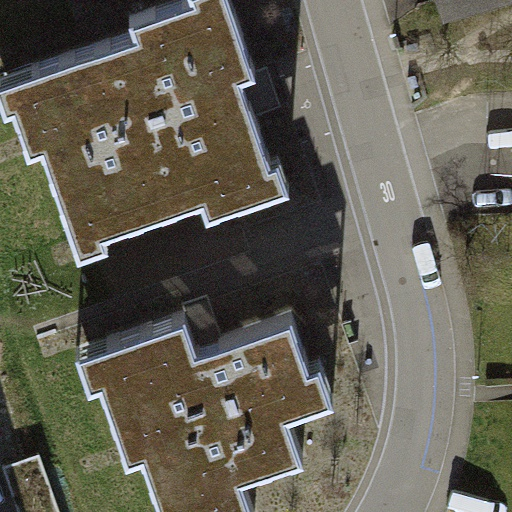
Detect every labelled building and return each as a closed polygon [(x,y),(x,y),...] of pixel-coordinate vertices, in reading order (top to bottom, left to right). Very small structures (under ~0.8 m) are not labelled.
[(82,242),(208,203),(212,217),(282,195),(244,77),(261,72),(238,0),(195,0),(136,19),(142,39),(10,80),(35,157),(54,151),(82,242)] [(269,69),(246,80),(271,130),(294,119),(269,69)] [(326,269),(254,282),(259,313),(304,305),(307,321),(335,316),(326,269)] [(204,339),(228,331),(215,290),(191,298),(204,339)] [(125,459),(149,451),(169,511),(251,511),(255,511),(242,471),(304,451),(290,408),(322,397),(294,311),(204,341),(193,305),(86,339),(125,459)]
